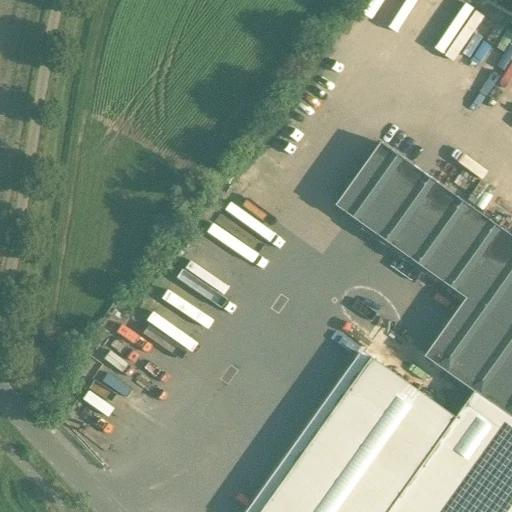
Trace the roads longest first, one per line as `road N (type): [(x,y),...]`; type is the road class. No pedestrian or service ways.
road 1 (unclassified): [(0,327),(59,0)]
road 2 (tertiary): [(108,511),(0,394)]
